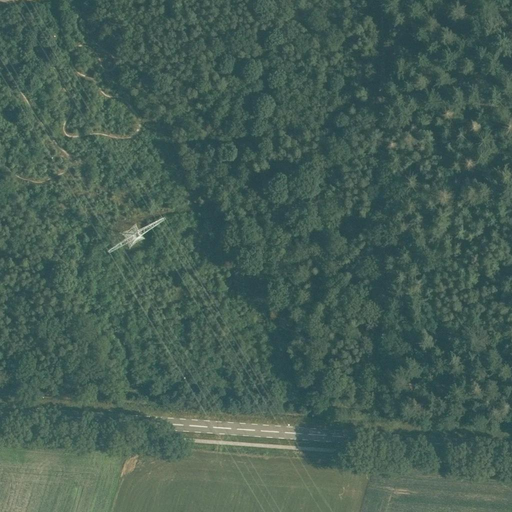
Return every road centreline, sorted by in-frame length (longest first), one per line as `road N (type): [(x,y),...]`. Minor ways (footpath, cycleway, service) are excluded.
road 1 (secondary): [(0,411),(511,448)]
road 2 (track): [(386,422),(385,127)]
